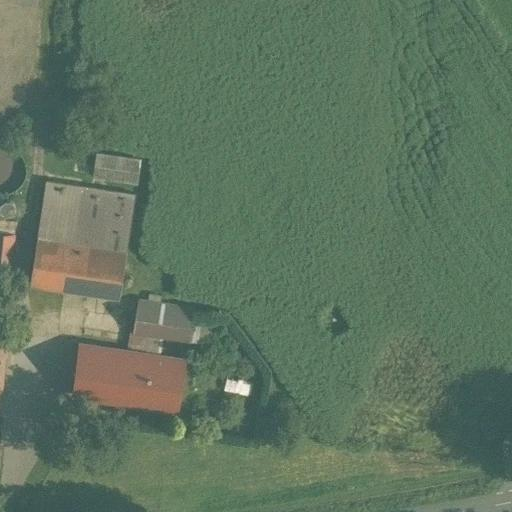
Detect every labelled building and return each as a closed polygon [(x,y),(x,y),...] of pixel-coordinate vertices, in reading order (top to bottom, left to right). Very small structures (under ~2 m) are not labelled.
[(140,157),(96,150),(92,174),(136,181),(140,157)] [(134,193),(46,179),(30,281),(119,295),(134,193)] [(0,269),(9,270),(13,231),(0,230),(0,269)] [(149,292),(147,300),(158,302),(159,294),(149,292)] [(137,299),(132,329),(132,330),(144,332),(187,339),(192,307),(158,302),(147,300),(137,299)] [(0,328),(10,328),(11,305),(0,304),(0,328)] [(130,328),(126,349),(141,351),(144,332),(132,330),(132,329),(130,328)] [(126,349),(79,342),(71,393),(176,409),(184,358),(141,351),(126,349)]
